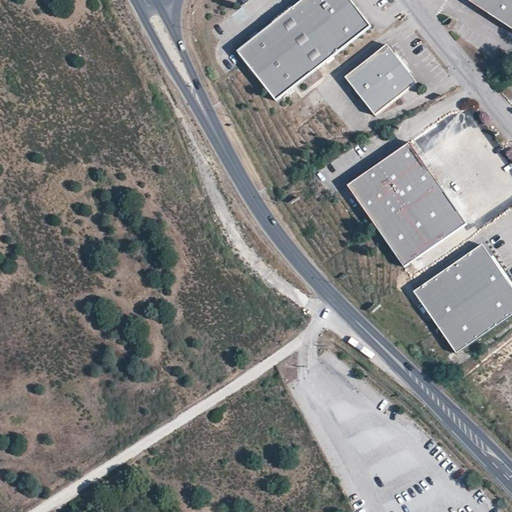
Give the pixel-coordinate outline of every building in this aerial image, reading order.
[(238,49),(277,99),(310,74),(336,54),(372,25),(352,0),(301,0),(297,4),(291,8),(279,17),(271,24),(261,31),(250,40),(238,49)] [(511,0),(471,0),(471,1),(511,28),(511,0)] [(291,8),(288,5),(276,14),(279,17),(291,8)] [(261,31),(258,28),(247,37),(250,40),(261,31)] [(395,52),(389,43),(346,76),(375,114),(418,82),(410,71),(395,52)] [(410,71),(413,68),(398,49),(395,52),(410,71)] [(415,138),(411,141),(435,176),(440,173),(415,138)] [(405,264),(467,221),(435,176),(411,141),(349,183),(405,264)] [(415,295),(457,357),(511,319),(511,287),(491,257),(484,248),(415,295)] [(511,276),(496,253),(491,257),(511,287),(511,276)]
